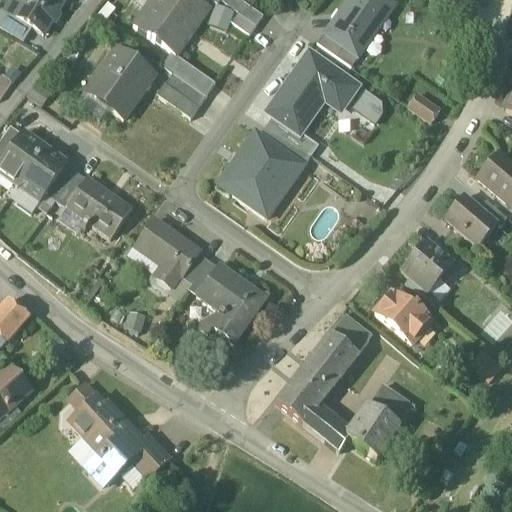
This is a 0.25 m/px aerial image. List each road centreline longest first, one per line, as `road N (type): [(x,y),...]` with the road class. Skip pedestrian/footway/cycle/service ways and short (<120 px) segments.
road 1 (residential): [(321,300),(388,234),(459,139),(505,31)]
road 2 (secondary): [(0,270),(210,418)]
road 3 (residential): [(191,209),(311,35)]
road 4 (secondary): [(210,418),(358,511)]
road 5 (residential): [(210,418),(321,300)]
road 6 (residential): [(321,300),(191,209)]
road 7 (residential): [(0,117),(94,0)]
road 8 (residential): [(191,209),(77,132)]
